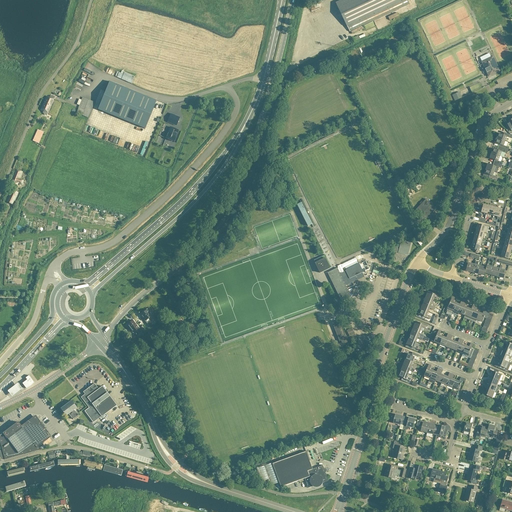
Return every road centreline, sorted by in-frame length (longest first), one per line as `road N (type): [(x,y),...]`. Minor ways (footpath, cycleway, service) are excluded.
road 1 (unclassified): [(104,337),(225,220),(272,80)]
road 2 (unclassified): [(54,266),(68,253),(112,243),(166,197),(229,123),(236,101),(227,85),(263,78)]
road 3 (unclassified): [(339,505),(388,331),(416,263)]
road 4 (primary): [(91,293),(198,198),(243,127)]
road 5 (unclassified): [(0,193),(90,0)]
road 6 (primary): [(243,127),(183,200),(102,271)]
road 7 (unclassified): [(146,467),(76,447),(0,464)]
